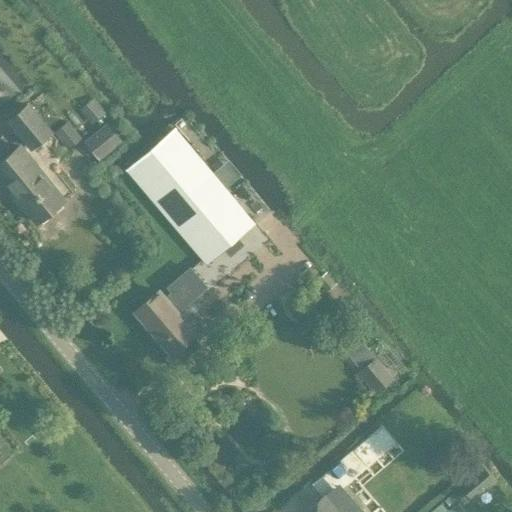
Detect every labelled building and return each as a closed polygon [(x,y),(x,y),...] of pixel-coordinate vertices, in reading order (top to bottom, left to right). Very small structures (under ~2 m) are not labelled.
[(78,109),(91,124),(105,112),(92,97),(78,109)] [(31,147),(50,131),(28,104),(9,120),(31,147)] [(53,133),(67,150),(82,138),(68,121),(53,133)] [(122,141),(107,122),(83,141),(99,160),(122,141)] [(268,240),(235,200),(241,195),(211,157),(204,163),(174,128),(126,168),(221,280),(268,240)] [(0,176),(37,221),(63,199),(20,146),(0,161),(0,176)] [(158,290),(134,311),(171,353),(173,351),(182,361),(201,344),(192,335),(195,332),(176,311),(184,305),(194,296),(206,286),(190,267),(177,278),(167,286),(172,291),(164,297),(158,290)] [(357,372),(374,395),(394,379),(377,356),(357,372)] [(349,474),(340,463),(320,480),(329,491),(349,474)] [(479,468),(459,484),(472,501),(492,484),(496,481),(482,465),(479,468)] [(339,511),(324,494),(303,511),(339,511)]
